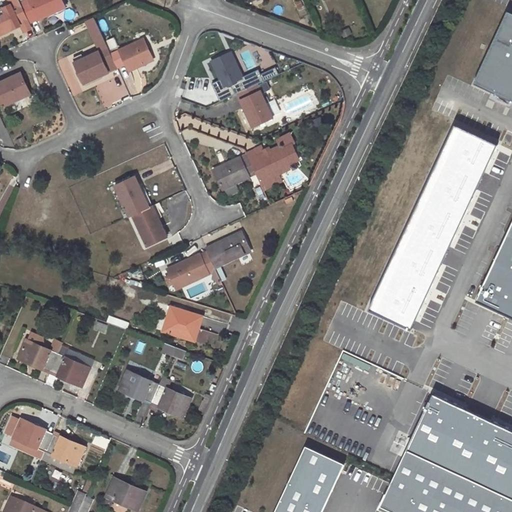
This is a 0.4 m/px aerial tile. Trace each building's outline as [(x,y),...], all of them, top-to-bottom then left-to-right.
[(18,0),(8,0),(11,5),(0,9),(0,33),(28,21),(20,3),(18,0)] [(62,0),(25,0),(20,3),(28,21),(29,22),(65,6),(62,0)] [(511,96),(511,14),(503,10),(470,81),(510,100),(511,96)] [(73,35),(88,27),(85,21),(70,29),(73,35)] [(144,38),(111,54),(114,60),(117,67),(126,62),(130,70),(153,59),(144,38)] [(108,47),(75,62),(84,83),(108,71),(105,64),(114,60),(111,54),(108,47)] [(232,52),(212,61),(224,87),(232,83),(237,93),(248,87),(232,52)] [(265,79),(279,74),(277,68),(263,73),(265,79)] [(21,73),(0,81),(0,102),(5,101),(6,104),(30,93),(21,73)] [(65,75),(70,96),(79,93),(74,73),(65,75)] [(232,83),(224,87),(228,96),(237,93),(232,83)] [(261,90),(241,99),(253,126),(273,116),(261,90)] [(144,129),(138,132),(143,144),(150,141),(144,129)] [(256,173),(260,181),(272,176),(291,168),(289,163),(298,159),(291,146),(283,150),(281,146),(283,147),(284,146),(285,144),(284,143),(282,142),(281,143),(280,145),(281,145),(270,150),(266,152),(258,156),(254,149),(247,152),(247,153),(256,173)] [(298,159),(300,158),(294,144),(291,146),(298,159)] [(247,153),(214,168),(223,188),(256,173),(247,153)] [(135,175),(115,185),(129,215),(133,214),(149,206),(135,175)] [(272,176),(260,181),(262,184),(274,179),(272,176)] [(149,206),(133,214),(148,245),(167,236),(153,204),(149,206)] [(511,316),(511,213),(472,298),(511,316)] [(243,231),(206,248),(208,251),(215,267),(252,250),(243,231)] [(200,253),(167,269),(176,287),(216,270),(215,267),(208,251),(201,254),(200,253)] [(203,315),(171,305),(163,330),(195,340),(203,315)] [(129,322),(110,316),(108,322),(127,328),(129,322)] [(98,321),(95,328),(105,331),(107,325),(98,321)] [(27,339),(19,357),(43,368),(44,367),(51,370),(63,343),(54,339),(50,349),(27,339)] [(166,342),(163,350),(173,354),(177,346),(166,342)] [(177,346),(173,354),(183,358),(186,349),(177,346)] [(70,349),(66,357),(91,367),(95,360),(70,349)] [(59,354),(51,370),(59,373),(58,375),(83,386),(91,367),(59,354)] [(128,370),(120,389),(144,399),(145,398),(152,402),(160,384),(128,370)] [(160,384),(152,402),(160,405),(160,406),(184,417),(192,398),(160,384)] [(511,511),(511,428),(434,396),(384,511),(511,511)] [(22,418),(14,436),(46,451),(53,433),(45,430),(46,429),(22,418)] [(53,433),(46,451),(77,465),(86,446),(61,435),(61,437),(53,433)] [(328,511),(348,462),(308,445),(281,511),(328,511)] [(114,478),(106,495),(138,510),(146,491),(122,480),(122,481),(114,478)] [(79,492),(74,502),(81,505),(84,499),(86,494),(79,492)] [(12,497),(5,511),(43,511),(44,511),(12,497)] [(81,505),(79,511),(80,511),(87,511),(92,502),(84,499),(81,505)] [(74,502),(69,511),(78,511),(79,511),(81,505),(74,502)]
